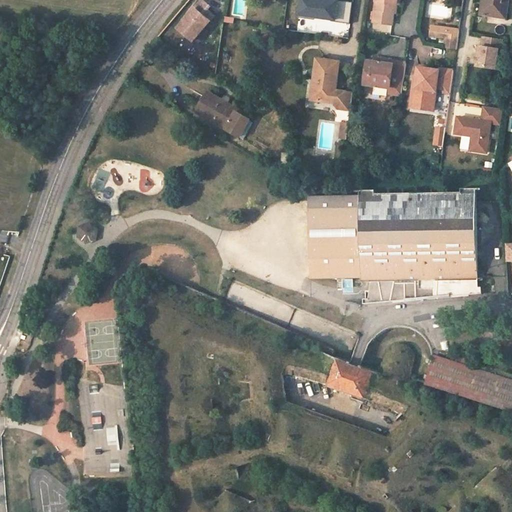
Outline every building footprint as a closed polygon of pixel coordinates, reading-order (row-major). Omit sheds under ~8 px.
[(193,40),(213,15),(205,9),(208,5),(201,0),(200,0),(178,28),(193,40)] [(375,0),(373,23),(391,25),(393,13),(395,14),(396,5),(396,0),(375,0)] [(505,17),(507,0),(485,0),(483,14),(505,17)] [(457,51),(459,39),(447,37),(445,49),(457,51)] [(502,40),(500,40),(482,37),(481,48),(479,47),(476,67),(495,69),(498,51),(500,51),(502,40)] [(340,62),(316,59),(313,81),(316,81),(313,100),(334,103),(337,109),(341,109),(350,110),(353,94),(335,91),(340,62)] [(378,85),(390,87),(390,91),(389,93),(402,95),(403,92),(406,64),(383,62),(383,65),(381,65),(375,64),(368,64),(366,84),(378,85)] [(436,91),(437,85),(445,86),(452,87),(454,71),(440,69),(439,71),(418,68),(417,76),(416,87),(414,87),(411,108),(426,110),(429,90),(436,91)] [(429,90),(426,110),(434,111),(436,91),(429,90)] [(237,113),(240,110),(209,91),(206,95),(222,105),(221,106),(220,106),(236,115),(237,113)] [(236,115),(220,106),(221,106),(222,105),(206,95),(205,97),(196,113),(241,139),(245,141),(254,125),(250,123),(251,121),(237,113),(236,115)] [(485,153),(490,123),(499,124),(502,109),(483,106),(481,121),(456,117),(454,134),(471,137),(469,151),(485,153)] [(348,125),(350,110),(341,109),(339,123),(341,124),(348,125)] [(253,117),(240,110),(237,113),(251,121),(253,117)] [(341,124),(339,139),(346,140),(348,125),(341,124)] [(444,146),(446,128),(437,126),(434,145),(444,146)] [(355,193),(305,194),(306,275),(356,274),(356,279),(365,279),(366,293),(362,293),(363,298),(361,298),(361,303),(417,302),(417,291),(430,290),(431,302),(478,301),(478,296),(473,296),(473,277),(471,187),(457,187),(457,195),(369,195),(370,188),(355,189),(355,193)] [(82,227),(81,229),(95,239),(96,238),(97,237),(97,235),(97,234),(97,232),(97,231),(96,230),(95,228),(94,227),(93,226),(91,225),(90,224),(88,224),(87,224),(85,225),(84,225),(83,226),(82,227)] [(95,239),(81,229),(80,238),(85,243),(95,239)] [(431,302),(430,290),(417,291),(417,302),(425,302),(431,302)] [(432,360),(424,383),(511,410),(511,382),(433,357),(432,360)] [(337,359),(326,386),(344,393),(364,400),(374,373),(353,365),(351,364),(337,359)] [(277,391),(276,379),(253,378),(262,452),(376,494),(429,441),(401,419),(380,440),(279,403),(277,391)]
